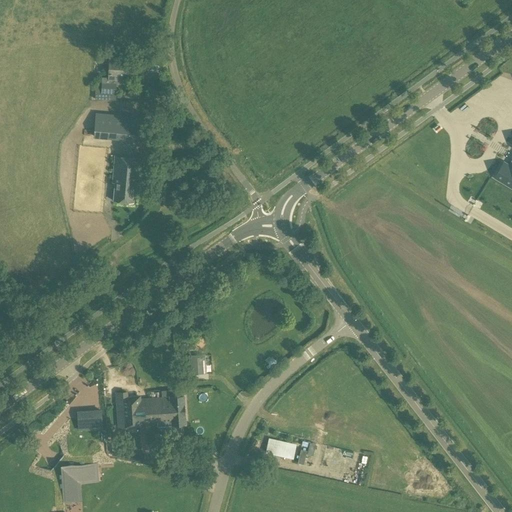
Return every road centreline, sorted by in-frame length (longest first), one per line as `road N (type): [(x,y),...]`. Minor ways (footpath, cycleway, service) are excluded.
road 1 (tertiary): [(0,410),(256,227)]
road 2 (tertiary): [(281,225),(296,191),(511,35)]
road 3 (unclassified): [(213,511),(252,408),(351,320)]
road 4 (tertiary): [(499,511),(351,320)]
road 5 (unclassified): [(257,204),(185,97),(172,38),(176,0)]
